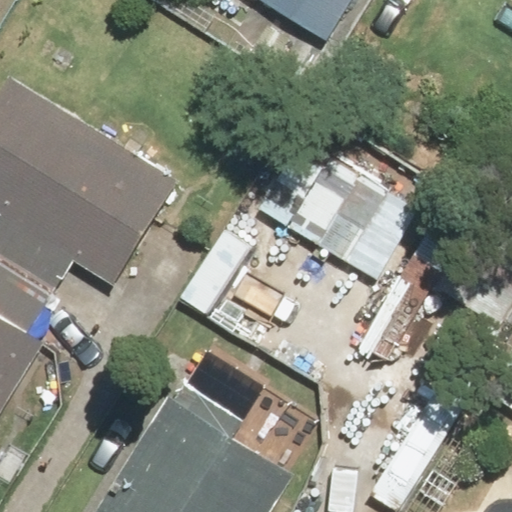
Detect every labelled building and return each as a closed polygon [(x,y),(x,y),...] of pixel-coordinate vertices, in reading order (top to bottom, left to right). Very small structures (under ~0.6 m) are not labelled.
[(278,0),(338,37),(360,0),(278,0)] [(188,174),(20,70),(0,102),(0,205),(9,211),(0,224),(0,429),(60,333),(42,322),(83,257),(121,281),(188,174)] [(411,179),(350,139),(290,229),(350,270),(411,179)] [(511,344),(487,388),(511,403),(511,344)] [(471,393),(424,362),(374,438),(421,468),(471,393)] [(282,511),(310,467),(183,389),(111,507),(118,511),(282,511)]
